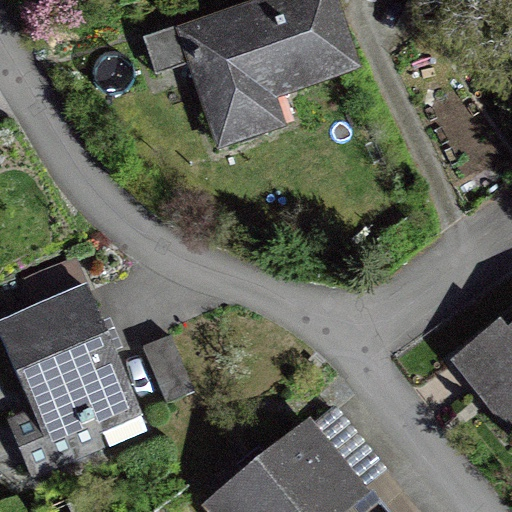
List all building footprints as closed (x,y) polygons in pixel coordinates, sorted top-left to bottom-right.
[(301,0),(182,39),(223,165),(293,142),(282,111),(371,83),(343,0),(301,0)] [(94,301),(3,339),(39,425),(14,436),(39,494),(114,463),(108,451),(149,434),(94,301)] [(457,377),(511,444),(511,335),(511,334),(457,377)] [(196,393),(170,336),(142,349),(168,406),(196,393)] [(220,511),(374,511),(377,510),(315,435),(220,511)]
